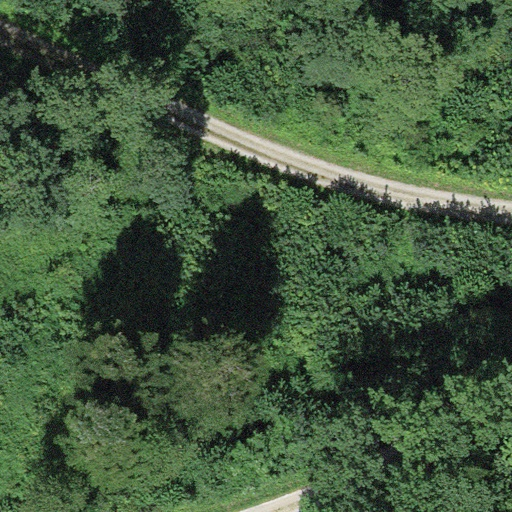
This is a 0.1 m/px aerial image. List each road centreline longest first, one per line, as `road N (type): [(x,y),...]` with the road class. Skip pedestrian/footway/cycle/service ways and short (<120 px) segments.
road 1 (track): [(511,209),(424,197),(221,133),(0,33)]
road 2 (track): [(261,511),(430,440),(511,391)]
